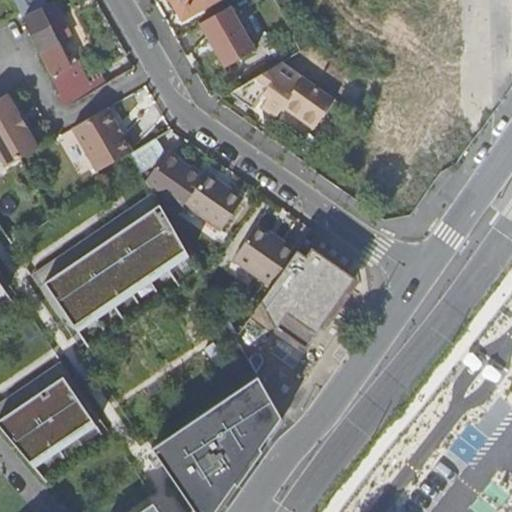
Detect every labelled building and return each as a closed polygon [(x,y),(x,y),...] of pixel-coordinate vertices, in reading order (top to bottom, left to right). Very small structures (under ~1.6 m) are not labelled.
[(13,0),(16,6),(19,12),(23,20),(41,8),(46,6),(42,0),(13,0)] [(171,0),(180,14),(199,3),(202,9),(216,0),(171,0)] [(276,0),(300,50),(323,36),(306,0),(276,0)] [(90,95),(92,93),(77,63),(69,67),(57,43),(70,37),(53,2),(50,3),(48,4),(46,6),(41,8),(23,20),(30,35),(50,74),(66,109),(82,99),(90,95)] [(199,3),(180,14),(184,20),(202,9),(199,3)] [(230,5),(195,26),(221,70),(256,49),(230,5)] [(315,127),(335,100),(316,86),(281,62),(256,78),(229,94),(252,110),(263,94),(265,94),(269,97),(263,107),(277,117),(284,106),(315,127)] [(0,98),(0,156),(7,169),(39,151),(6,95),(0,98)] [(106,109),(73,129),(97,174),(130,153),(121,136),(119,137),(114,128),(116,126),(106,109)] [(131,154),(142,172),(163,160),(167,155),(154,139),(131,154)] [(185,206),(203,181),(167,155),(163,160),(147,182),(153,193),(181,211),(185,206)] [(245,200),(208,174),(203,181),(185,206),(223,231),(245,200)] [(39,272),(78,332),(190,258),(153,195),(39,272)] [(272,286),(297,251),(283,241),(281,245),(256,227),(233,259),(272,286)] [(357,278),(303,242),(297,251),(272,286),(259,304),(274,332),(276,330),(307,351),(357,278)] [(0,426),(35,469),(99,426),(57,366),(0,403),(0,426)] [(195,511),(215,511),(280,417),(258,377),(154,449),(195,511)]
